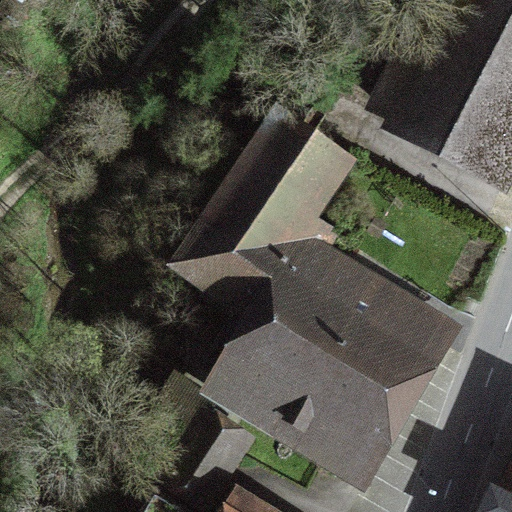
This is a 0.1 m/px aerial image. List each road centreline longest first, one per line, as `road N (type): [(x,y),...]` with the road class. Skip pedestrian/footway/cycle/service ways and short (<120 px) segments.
road 1 (track): [(0,197),(104,117),(194,0)]
road 2 (tertiary): [(511,313),(437,511)]
